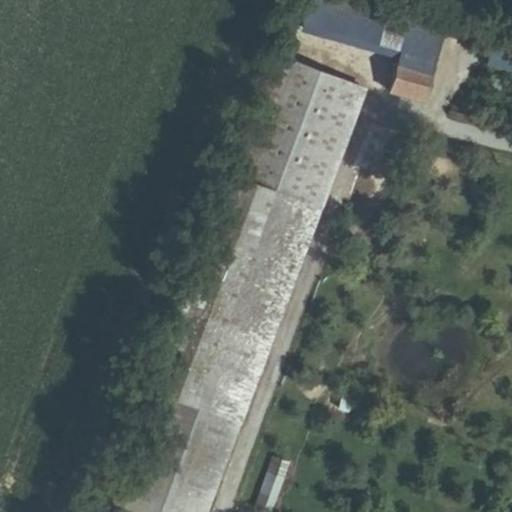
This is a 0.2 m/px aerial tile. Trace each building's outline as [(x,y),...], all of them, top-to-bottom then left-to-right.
[(308,0),(300,31),(397,58),(410,11),(371,0),(308,0)] [(429,73),(430,73),(445,21),(410,11),(397,58),(396,63),(429,73)] [(200,408),(279,191),(262,185),(296,90),(313,96),(318,83),(359,98),(363,87),(269,53),(226,172),(147,389),(152,391),(200,408)] [(387,91),(421,100),(429,73),(396,63),(395,63),(387,91)] [(200,408),(241,423),(359,98),(318,83),(313,96),(296,90),(262,185),(279,191),(200,408)] [(110,506),(127,511),(208,511),(241,423),(200,408),(152,391),(110,506)] [(275,498),(283,476),(268,471),(260,493),(275,498)]
